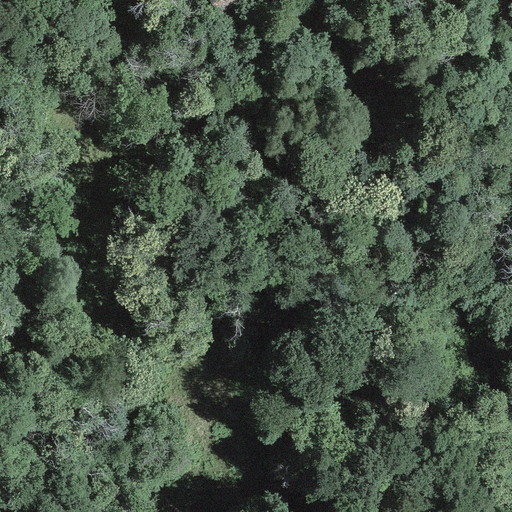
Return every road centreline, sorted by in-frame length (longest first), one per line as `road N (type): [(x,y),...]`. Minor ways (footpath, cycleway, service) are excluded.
road 1 (track): [(173,511),(152,486),(53,242),(35,236)]
road 2 (track): [(35,236),(17,254),(35,339),(33,511)]
